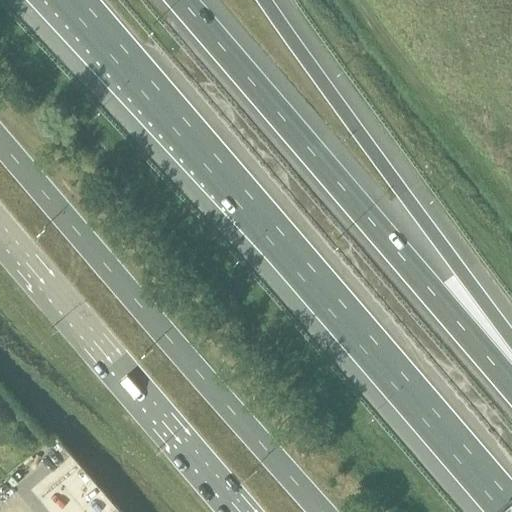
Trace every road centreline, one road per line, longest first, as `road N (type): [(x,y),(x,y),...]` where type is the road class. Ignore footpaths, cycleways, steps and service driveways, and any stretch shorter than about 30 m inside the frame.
road 1 (motorway): [(70,0),(511,511)]
road 2 (motorway): [(511,384),(183,0)]
road 3 (primary): [(322,511),(0,142)]
road 4 (motorway): [(511,355),(270,0)]
road 5 (primary): [(0,223),(247,511)]
